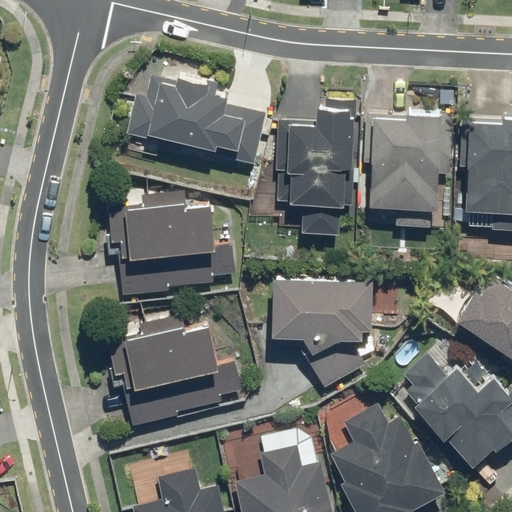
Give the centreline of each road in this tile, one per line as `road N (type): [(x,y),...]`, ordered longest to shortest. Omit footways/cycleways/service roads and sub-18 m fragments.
road 1 (residential): [(85,0),(30,211),(36,349),(73,511)]
road 2 (residential): [(90,0),(303,41),(511,54)]
